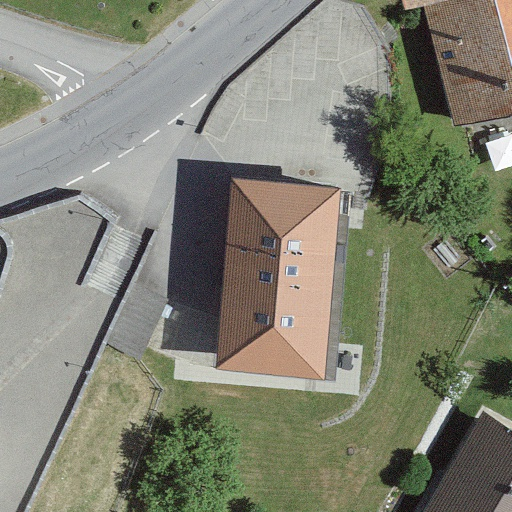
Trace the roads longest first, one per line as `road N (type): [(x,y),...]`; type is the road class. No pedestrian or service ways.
road 1 (tertiary): [(153,95),(0,177)]
road 2 (residential): [(153,95),(0,32)]
road 3 (tertiary): [(270,0),(153,95)]
